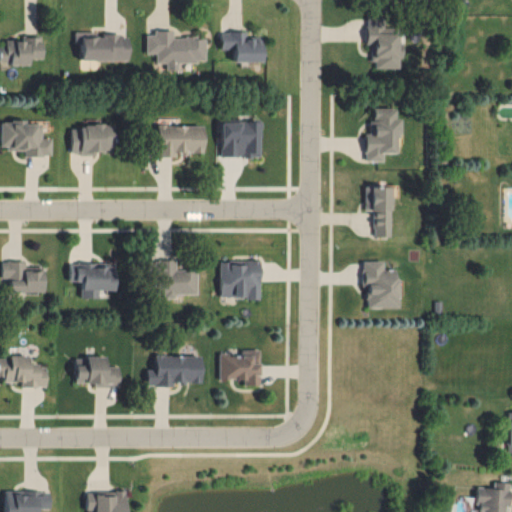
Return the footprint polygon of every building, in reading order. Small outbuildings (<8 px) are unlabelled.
[(364,13),(363,47),(371,47),(371,63),(375,63),(374,69),(398,69),(398,13),(364,13)] [(146,38),(145,56),(156,57),(155,66),(167,67),(166,74),(180,74),(180,66),(197,66),(197,62),(205,62),(205,40),(197,40),(197,37),(186,37),(186,41),(172,41),(172,34),(155,34),(155,38),(146,38)] [(75,35),(75,51),(81,51),(81,63),(128,63),(128,40),(122,40),(122,37),(103,37),(103,40),(96,40),(96,35),(75,35)] [(220,35),(220,56),(232,55),(232,65),(263,65),(263,39),(245,40),(245,35),(220,35)] [(0,50),(0,64),(11,64),(11,70),(31,69),(31,62),(44,62),(44,38),(24,38),(24,44),(7,44),(7,50),(0,50)] [(370,110),(370,138),(363,138),(363,164),(382,164),(382,155),(394,155),(394,137),(400,137),(400,120),(394,120),(394,109),(370,110)] [(219,155),(257,156),(258,120),(220,119),(219,155)] [(2,125),(2,150),(9,150),(9,154),(26,154),(26,158),(43,158),(43,156),(50,156),(50,142),(41,142),(41,126),(26,126),(26,123),(12,123),(12,125),(2,125)] [(111,128),(101,128),(101,125),(91,125),(91,128),(82,128),(82,131),(72,131),(72,157),(95,157),(95,153),(111,153),(111,128)] [(201,130),(158,130),(158,137),(147,137),(147,159),(174,159),(174,154),(201,154),(201,130)] [(368,189),(369,212),(372,212),(373,238),(388,238),(388,189),(368,189)] [(149,263),(149,278),(155,278),(155,297),(164,297),(164,301),(177,301),(176,297),(197,296),(197,273),(174,273),(174,263),(149,263)] [(219,264),(220,299),(247,299),(247,303),(260,302),(259,263),(219,264)] [(2,264),(2,281),(9,281),(9,293),(43,293),(43,270),(27,270),(27,264),(2,264)] [(361,264),(361,286),(366,286),(366,311),(397,311),(397,280),(393,280),(393,271),(381,271),(381,264),(361,264)] [(70,266),(70,283),(80,283),(80,301),(99,301),(99,291),(114,291),(114,266),(70,266)] [(259,352),(240,353),(240,357),(219,357),(219,382),(243,382),(243,388),(260,388),(259,352)] [(200,358),(155,357),(155,370),(146,370),(146,388),(173,388),(173,384),(200,384),(200,358)] [(46,369),(39,369),(39,365),(30,365),(30,358),(9,358),(9,362),(0,362),(0,377),(3,377),(3,385),(21,385),(21,390),(37,390),(37,387),(46,387),(46,369)] [(104,359),(86,358),(86,364),(76,364),(76,386),(94,386),(94,390),(119,390),(119,370),(104,370),(104,359)] [(494,485),(509,487),(508,493),(511,493),(509,509),(505,509),(504,511),(478,511),(475,511),(477,489),(493,491),(494,485)] [(49,495),(5,495),(5,511),(38,511),(49,511),(49,495)] [(124,511),(124,495),(86,495),(86,511),(124,511)]
